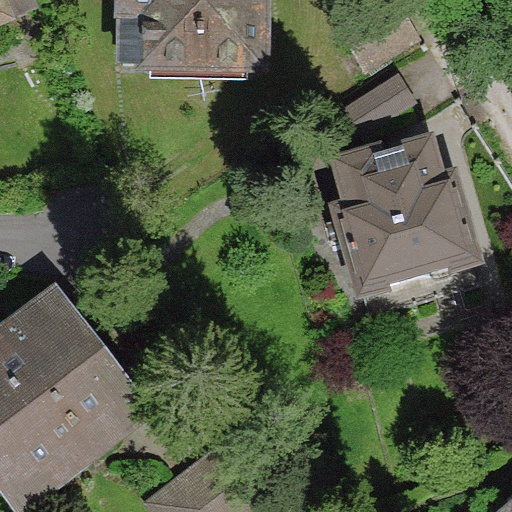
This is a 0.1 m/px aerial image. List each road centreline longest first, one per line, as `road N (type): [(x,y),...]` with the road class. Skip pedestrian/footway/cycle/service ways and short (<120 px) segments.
road 1 (residential): [(0,240),(159,227)]
road 2 (track): [(440,0),(511,122)]
